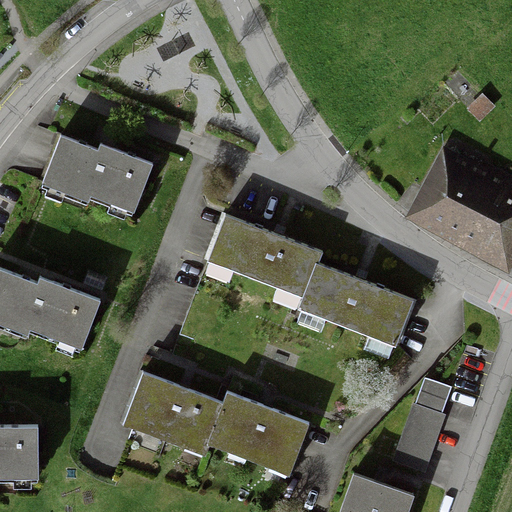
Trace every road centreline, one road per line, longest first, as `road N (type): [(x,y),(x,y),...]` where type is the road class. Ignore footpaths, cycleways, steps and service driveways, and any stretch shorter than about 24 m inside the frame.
road 1 (unclassified): [(330,164),(295,165),(209,141),(119,107),(52,69)]
road 2 (residential): [(511,298),(389,221),(330,164)]
road 3 (residential): [(330,164),(278,89),(234,0)]
road 4 (residential): [(511,348),(454,511)]
